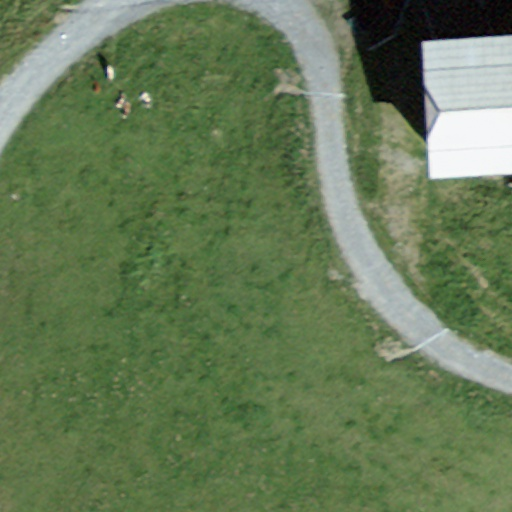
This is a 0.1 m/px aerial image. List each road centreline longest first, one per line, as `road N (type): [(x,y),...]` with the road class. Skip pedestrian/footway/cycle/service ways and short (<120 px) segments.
road 1 (track): [(286,0),(314,37),(334,170),(365,257),(435,342),(479,367),(511,374)]
road 2 (track): [(0,121),(35,73),(119,0)]
